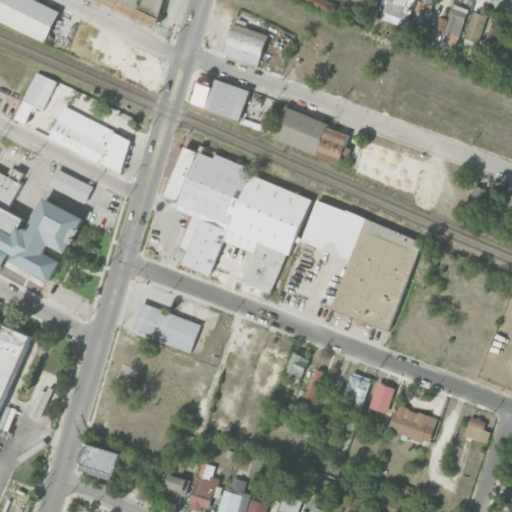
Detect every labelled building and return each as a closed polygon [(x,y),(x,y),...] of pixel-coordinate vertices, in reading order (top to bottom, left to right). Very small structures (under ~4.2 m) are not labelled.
[(0,0),(38,0),(62,11),(47,43),(0,21),(0,0)] [(112,0),(164,0),(158,22),(112,0)] [(336,5),(327,0),(305,0),(304,2),(331,16),(336,5)] [(381,0),(380,3),(385,5),(379,22),(397,27),(400,18),(408,21),(415,0),(381,0)] [(434,0),(418,0),(411,19),(425,25),(434,0)] [(445,31),(460,36),(469,9),(454,4),(445,31)] [(464,38),(479,43),(487,16),(473,11),(464,38)] [(447,19),(439,16),(435,27),(443,30),(447,19)] [(496,58),(494,57),(507,23),(497,19),(479,64),(492,69),(496,58)] [(71,50),(84,23),(164,60),(154,90),(71,50)] [(226,55),(237,24),(270,35),(259,65),(259,67),(226,55)] [(36,72),(57,81),(44,111),(34,106),(25,124),(14,119),(36,72)] [(240,120),(251,90),(216,78),(212,86),(195,80),(189,99),(193,100),(191,103),(240,120)] [(64,105),(131,140),(122,174),(49,137),(50,135),(64,105)] [(285,106),(274,138),(339,164),(342,155),(348,157),(352,149),(345,146),(349,135),(326,127),(328,123),(285,106)] [(184,146),(214,157),(216,153),(246,166),(244,170),(312,200),(290,255),(287,254),(271,294),(242,282),(243,279),(254,252),(225,241),(214,267),(210,276),(181,264),(187,251),(179,246),(192,216),(177,210),(179,203),(164,196),(184,146)] [(0,246),(14,254),(11,261),(51,281),(62,261),(45,253),(50,245),(67,254),(85,218),(45,197),(27,230),(21,227),(25,219),(8,210),(26,174),(15,168),(11,177),(0,171),(0,246)] [(50,186),(86,203),(94,186),(58,168),(50,186)] [(463,218),(475,222),(487,189),(475,185),(463,218)] [(495,223),(503,189),(491,186),(483,220),(495,223)] [(511,195),(510,195),(502,218),(511,221),(511,195)] [(317,199),(346,211),(347,209),(422,242),(388,331),(331,309),(350,259),(301,240),(317,199)] [(142,301),(173,313),(201,324),(190,353),(138,333),(131,330),(142,301)] [(0,413),(30,332),(0,321),(0,413)] [(256,382),(274,388),(286,352),(267,346),(256,382)] [(283,376),(299,383),(310,359),(293,352),(283,376)] [(318,385),(320,386),(326,373),(316,368),(305,395),(312,398),(318,385)] [(353,401),(351,404),(361,408),(372,379),(352,372),(343,398),(353,401)] [(387,413),(396,388),(378,382),(369,407),(387,413)] [(438,418),(397,404),(388,429),(430,443),(438,418)] [(211,412),(235,420),(230,436),(206,427),(211,412)] [(484,429),(486,421),(470,416),(464,435),(487,443),(491,432),(484,429)] [(190,460),(195,436),(179,433),(174,457),(190,460)] [(120,452),(86,445),(81,472),(115,478),(120,452)] [(219,478),(212,476),(215,466),(202,462),(188,506),(209,511),(219,478)] [(187,478),(168,474),(163,498),(182,502),(187,478)] [(245,511),(250,494),(244,492),(247,480),(228,476),(219,511),(245,511)] [(511,510),(511,491),(509,491),(503,507),(511,510)] [(278,511),(298,511),(302,500),(283,495),(278,511)] [(266,511),(268,501),(250,497),(246,511),(266,511)] [(398,511),(401,500),(384,497),(380,511),(398,511)]
